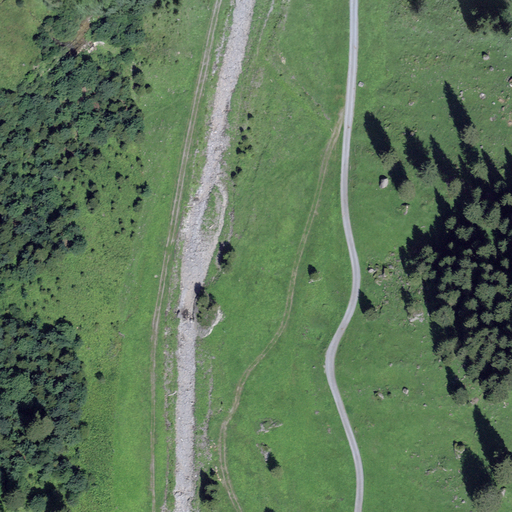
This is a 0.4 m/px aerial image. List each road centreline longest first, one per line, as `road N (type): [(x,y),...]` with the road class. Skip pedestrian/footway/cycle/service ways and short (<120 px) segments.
road 1 (track): [(354,0),(344,185),(355,282),(330,372),(358,464),(358,511)]
road 2 (track): [(153,511),(154,324),(218,0)]
road 3 (track): [(350,109),(325,165),(285,326),(241,381),(223,429),(226,481),(241,511)]
